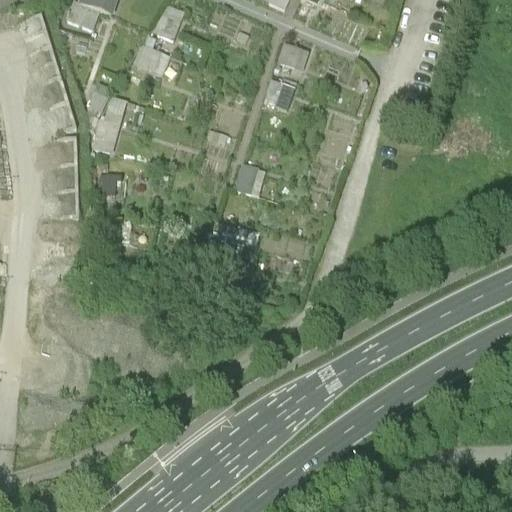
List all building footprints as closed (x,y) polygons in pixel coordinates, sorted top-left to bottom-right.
[(119,0),(80,0),(78,9),(99,16),(112,21),(119,0)] [(254,0),(254,1),(283,14),(288,0),(254,0)] [(99,16),(78,9),(71,28),(92,36),(99,16)] [(300,78),(307,55),(281,46),(273,69),(300,78)] [(143,48),(130,75),(154,86),(167,58),(143,48)] [(262,103),(286,112),(293,90),(269,82),(262,103)] [(114,156),(124,103),(104,99),(94,152),(114,156)] [(233,192),(248,196),(255,170),(240,166),(233,192)] [(112,194),(111,177),(99,178),(100,194),(112,194)] [(219,225),(216,240),(254,250),(258,235),(219,225)] [(202,287),(233,294),(238,273),(207,265),(202,287)]
